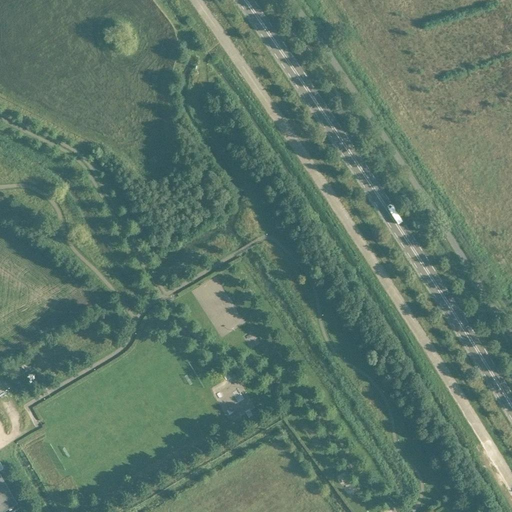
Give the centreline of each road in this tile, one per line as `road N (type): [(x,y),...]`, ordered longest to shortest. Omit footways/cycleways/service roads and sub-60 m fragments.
road 1 (primary): [(511,404),(245,0)]
road 2 (unclassified): [(511,334),(293,0)]
